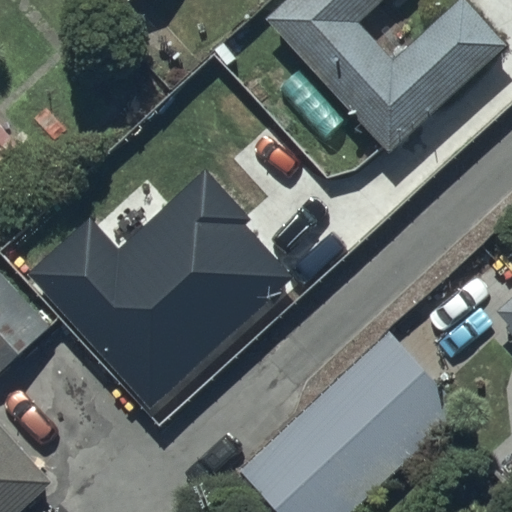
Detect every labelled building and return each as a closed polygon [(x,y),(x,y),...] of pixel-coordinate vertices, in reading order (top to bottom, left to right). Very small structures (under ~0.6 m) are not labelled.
[(277,0),(268,9),(392,143),(507,38),(471,0),(452,0),(398,51),(363,13),(377,0),(277,0)] [(376,214),(315,148),(250,208),(311,274),(376,214)] [(0,259),(0,366),(53,320),(0,259)] [(224,281),(163,340),(194,372),(255,313),(224,281)] [(511,290),(501,300),(511,312),(511,314),(509,317),(511,320),(511,290)] [(350,511),(464,404),(390,326),(242,465),(286,511),(350,511)] [(0,511),(8,511),(53,471),(0,414),(0,511)]
